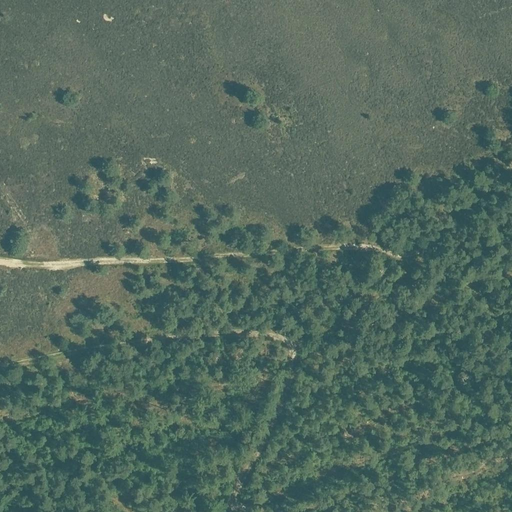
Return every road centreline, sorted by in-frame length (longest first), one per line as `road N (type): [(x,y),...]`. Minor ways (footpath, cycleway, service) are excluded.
road 1 (track): [(0,257),(63,263),(327,247),(418,257),(511,161)]
road 2 (track): [(418,257),(377,297),(297,337),(274,418),(229,511)]
road 3 (track): [(311,325),(386,317),(480,275),(511,270)]
